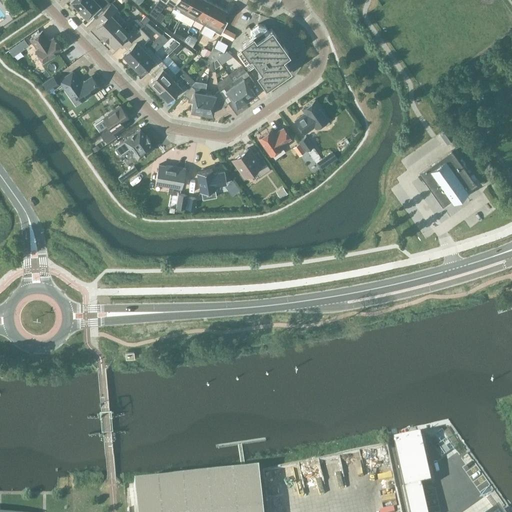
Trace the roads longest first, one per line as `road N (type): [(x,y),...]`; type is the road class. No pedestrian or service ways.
road 1 (residential): [(293,5),(320,35),(318,69),(227,137),(165,127),(41,0)]
road 2 (primary): [(160,312),(335,296),(500,254)]
